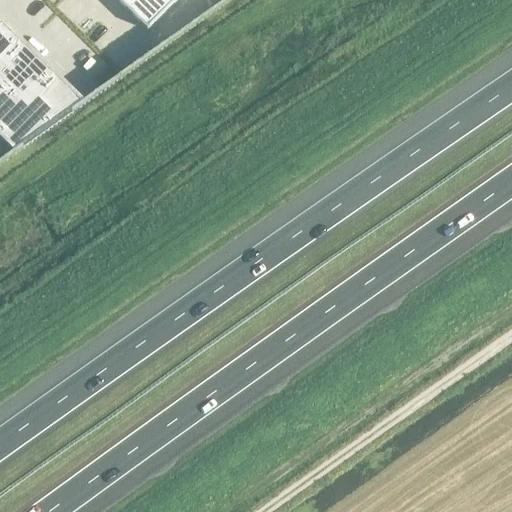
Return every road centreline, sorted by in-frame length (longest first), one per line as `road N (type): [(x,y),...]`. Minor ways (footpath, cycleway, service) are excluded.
road 1 (motorway): [(511,83),(0,441)]
road 2 (motorway): [(52,511),(511,182)]
road 3 (track): [(265,511),(511,337)]
